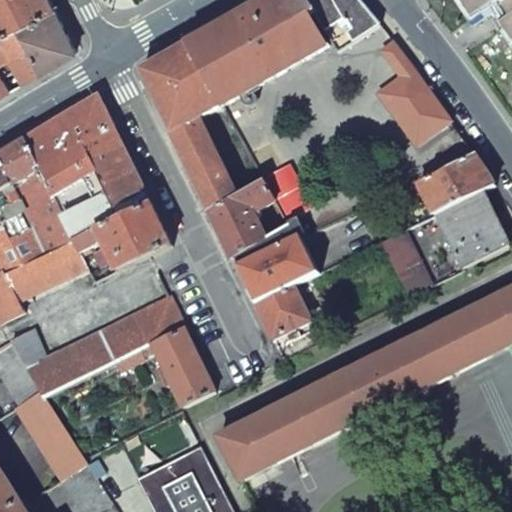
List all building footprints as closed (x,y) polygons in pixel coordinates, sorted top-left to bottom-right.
[(0,0),(0,35),(21,26),(55,8),(51,0),(0,0)] [(266,0),(241,14),(187,45),(225,110),(330,49),(312,18),(316,15),(307,0),(266,0)] [(336,47),(340,54),(382,27),(359,0),(307,0),(316,15),(336,47)] [(511,0),(463,0),(464,0),(474,17),(475,19),(497,6),(502,15),(509,25),(505,27),(511,38),(511,0)] [(41,68),(44,73),(77,53),(66,31),(55,8),(21,26),(32,48),(41,68)] [(0,65),(10,60),(32,48),(21,26),(0,35),(0,65)] [(165,59),(142,73),(174,136),(203,121),(225,110),(187,45),(165,59)] [(416,72),(397,45),(383,54),(404,82),(416,72)] [(44,73),(41,68),(32,48),(10,60),(25,84),(44,73)] [(454,124),(416,72),(404,82),(382,98),(418,149),(454,124)] [(0,98),(11,92),(0,73),(0,98)] [(100,98),(26,142),(64,219),(77,245),(152,205),(141,182),(131,161),(100,98)] [(203,121),(174,136),(211,212),(242,196),(203,121)] [(0,251),(64,219),(26,142),(0,157),(0,251)] [(476,156),(419,185),(434,218),(438,216),(484,194),(497,188),(481,163),(476,156)] [(242,196),(211,212),(223,237),(236,262),(273,239),(261,215),(278,205),(266,183),(242,196)] [(484,194),(438,216),(465,271),(511,249),(484,194)] [(170,240),(152,205),(77,245),(83,258),(105,248),(119,274),(153,258),(173,248),(170,240)] [(64,219),(0,251),(0,266),(6,278),(0,281),(0,327),(27,315),(21,303),(89,270),(83,258),(77,245),(64,219)] [(273,239),(236,262),(240,271),(258,307),(296,287),(323,273),(305,237),(297,221),(288,226),(290,228),(273,239)] [(408,232),(382,244),(409,299),(434,287),(408,232)] [(93,277),(96,285),(105,281),(101,273),(93,277)] [(314,323),(296,287),(258,307),(270,333),(275,342),(314,323)] [(511,291),(220,439),(243,486),(509,347),(511,346),(511,291)] [(41,395),(44,400),(134,354),(152,346),(187,328),(170,295),(48,357),(34,331),(12,343),(41,395)] [(202,359),(187,328),(152,346),(162,367),(157,370),(166,388),(171,385),(183,411),(218,393),(202,359)] [(12,343),(0,350),(0,372),(20,409),(41,395),(12,343)] [(16,411),(61,482),(87,466),(44,400),(41,395),(20,409),(16,411)] [(234,511),(202,448),(139,480),(154,511),(234,511)] [(0,511),(14,511),(25,505),(0,463),(0,511)] [(87,466),(61,482),(80,511),(107,511),(114,508),(87,466)]
